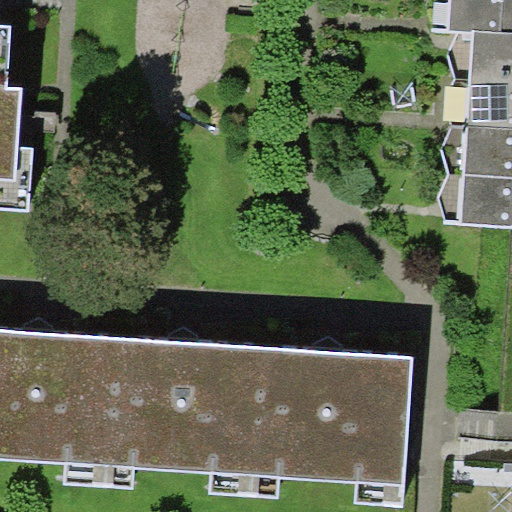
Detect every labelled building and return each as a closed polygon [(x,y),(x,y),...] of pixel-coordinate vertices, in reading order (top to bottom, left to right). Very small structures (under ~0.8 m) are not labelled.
[(0,0),(0,81),(12,82),(16,22),(3,21),(4,0),(0,0)] [(511,31),(511,0),(433,0),(433,1),(441,27),(465,28),(511,31)] [(511,77),(511,31),(465,28),(454,51),(462,75),(511,77)] [(511,126),(511,77),(462,75),(451,98),(459,123),(511,126)] [(12,82),(0,81),(0,201),(32,204),(36,144),(23,143),(27,83),(12,82)] [(511,176),(511,126),(459,123),(448,146),(457,173),(511,176)] [(511,224),(511,176),(457,173),(445,197),(454,221),(511,224)] [(130,331),(0,322),(0,447),(122,455),(130,331)] [(130,331),(122,455),(267,464),(275,340),(130,331)] [(275,340),(267,464),(413,473),(420,349),(275,340)]
